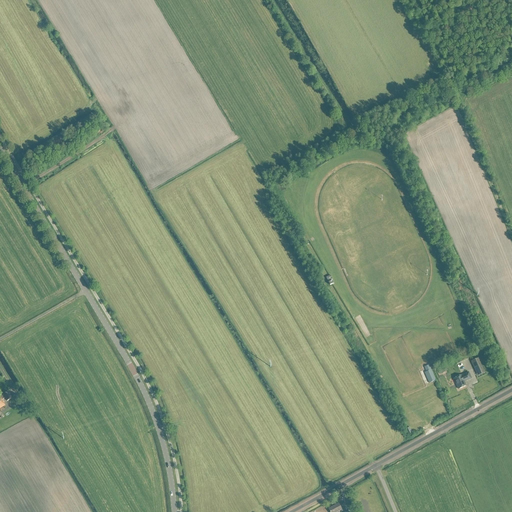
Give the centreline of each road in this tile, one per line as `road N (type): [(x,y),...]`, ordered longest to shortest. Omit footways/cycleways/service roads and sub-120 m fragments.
road 1 (tertiary): [(173,511),(160,437),(137,379),(0,150)]
road 2 (unclassified): [(289,511),(511,392)]
